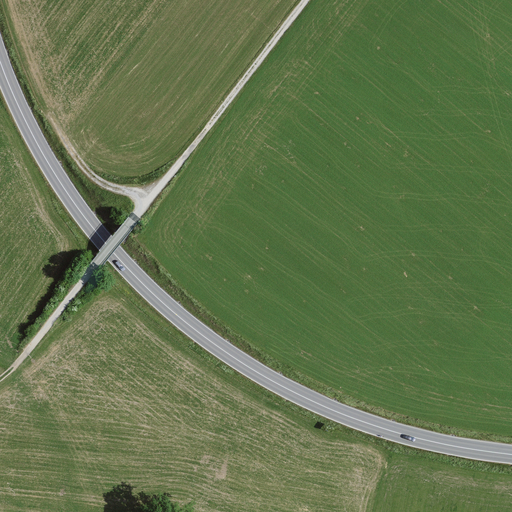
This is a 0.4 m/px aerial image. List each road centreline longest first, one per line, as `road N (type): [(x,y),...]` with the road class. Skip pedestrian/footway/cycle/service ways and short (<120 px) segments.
road 1 (tertiary): [(511,454),(346,416),(272,382),(195,330),(91,226),(24,117),(0,60)]
road 2 (track): [(305,0),(0,378)]
road 3 (track): [(147,201),(90,175),(45,104)]
